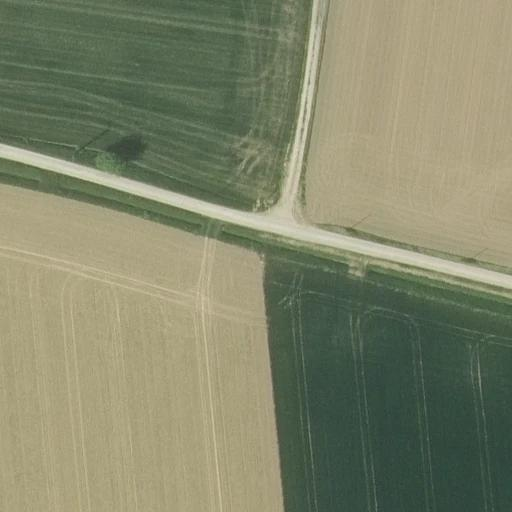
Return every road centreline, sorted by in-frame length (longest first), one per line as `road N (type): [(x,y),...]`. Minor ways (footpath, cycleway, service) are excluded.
road 1 (unclassified): [(0,143),(287,221)]
road 2 (unclassified): [(287,221),(511,276)]
road 3 (unclassified): [(322,0),(287,221)]
